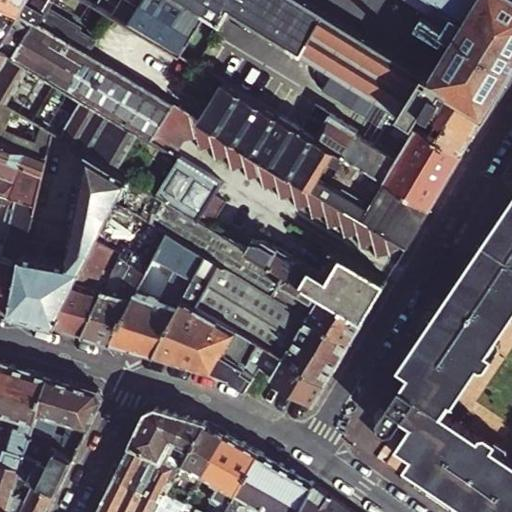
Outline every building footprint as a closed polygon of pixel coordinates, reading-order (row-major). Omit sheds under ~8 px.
[(5,0),(0,0),(0,49),(29,66),(83,98),(141,133),(155,141),(177,103),(161,93),(5,0)] [(89,0),(5,0),(161,93),(183,56),(89,0)] [(89,0),(183,56),(198,65),(207,51),(193,42),(200,30),(209,15),(184,0),(89,0)] [(511,0),(434,0),(467,20),(460,32),(436,72),(432,70),(427,76),(303,0),(184,0),(209,15),(224,24),(233,9),(336,72),(466,151),(511,73),(511,0)] [(434,0),(407,0),(460,32),(467,20),(434,0)] [(209,15),(200,30),(215,39),(224,24),(209,15)] [(29,66),(0,49),(0,98),(7,103),(29,66)] [(433,207),(466,151),(336,72),(316,105),(331,114),(326,122),(290,101),(281,115),(366,167),(391,182),(433,207)] [(226,82),(204,119),(209,122),(225,132),(241,141),(257,151),(273,161),(289,170),(306,180),(321,189),(338,199),(354,209),(370,218),(386,228),(391,249),(411,243),(433,207),(391,182),(376,206),(332,180),(340,166),(359,178),(366,167),(281,115),(226,82)] [(7,103),(0,98),(0,121),(23,130),(28,116),(7,103)] [(141,133),(83,98),(61,135),(95,156),(118,170),(141,133)] [(177,103),(155,141),(177,155),(186,140),(177,103)] [(193,112),(177,103),(186,140),(199,137),(193,112)] [(204,119),(193,112),(199,137),(202,150),(215,147),(209,122),(204,119)] [(23,130),(0,121),(0,159),(41,174),(44,158),(30,152),(35,137),(23,130)] [(225,132),(209,122),(215,147),(218,160),(231,156),(225,132)] [(241,141),(225,132),(231,156),(234,169),(247,166),(241,141)] [(257,151),(241,141),(247,166),(250,179),(263,176),(257,151)] [(273,161),(257,151),(263,176),(267,189),(279,185),(273,161)] [(32,217),(14,313),(58,326),(113,199),(124,173),(118,170),(95,156),(80,231),(32,217)] [(224,183),(181,157),(159,194),(165,198),(201,220),(216,196),(224,183)] [(0,159),(0,194),(20,200),(35,204),(41,174),(0,159)] [(289,170),(273,161),(279,185),(283,198),(296,195),(289,170)] [(391,182),(366,167),(359,178),(340,166),(332,180),(376,206),(391,182)] [(306,180),(289,170),(296,195),(299,208),(311,205),(306,180)] [(159,194),(124,173),(113,199),(153,223),(165,198),(159,194)] [(321,189),(306,180),(311,205),(315,218),(328,214),(321,189)] [(338,199),(321,189),(328,214),(331,227),(344,224),(338,199)] [(216,196),(201,220),(213,227),(227,203),(216,196)] [(198,307),(254,341),(259,344),(267,348),(327,385),(352,343),(310,318),(273,295),(279,284),(286,272),(248,249),(213,227),(201,220),(165,198),(153,223),(167,232),(205,255),(219,263),(198,307)] [(58,326),(85,334),(121,258),(147,273),(167,232),(153,223),(113,199),(58,326)] [(354,209),(338,199),(344,224),(347,237),(360,234),(354,209)] [(5,261),(0,258),(0,308),(14,313),(32,217),(35,204),(20,200),(5,261)] [(511,511),(511,452),(450,412),(424,394),(431,383),(458,400),(511,320),(511,202),(404,363),(415,371),(386,414),(387,423),(394,429),(402,426),(409,415),(417,420),(402,442),(417,452),(411,463),(483,511),(511,511)] [(370,218),(354,209),(360,234),(363,247),(376,243),(370,218)] [(386,228),(370,218),(376,243),(379,256),(392,253),(391,249),(386,228)] [(147,273),(113,342),(158,355),(205,255),(167,232),(147,273)] [(255,238),(248,249),(286,272),(366,320),(388,282),(342,254),(329,275),(318,269),(267,238),(258,240),(255,238)] [(331,247),(318,269),(329,275),(342,254),(331,247)] [(219,263),(205,255),(158,355),(231,377),(249,389),(257,376),(245,368),(248,362),(243,359),(254,341),(198,307),(219,263)] [(121,258),(85,334),(113,342),(147,273),(121,258)] [(317,307),(310,318),(352,343),(366,320),(286,272),(279,284),(317,307)] [(317,307),(279,284),(273,295),(310,318),(317,307)] [(267,348),(259,344),(257,349),(264,353),(267,348)] [(261,369),(316,403),(327,385),(267,348),(264,353),(257,349),(252,356),(256,359),(253,364),(261,369)] [(257,376),(261,369),(253,364),(256,359),(252,356),(248,362),(245,368),(257,376)] [(15,365),(0,360),(0,420),(2,413),(15,365)] [(15,365),(2,413),(16,418),(3,463),(0,462),(0,506),(10,511),(16,491),(19,480),(21,474),(32,435),(35,423),(39,411),(50,375),(15,365)] [(50,375),(39,411),(70,421),(67,434),(57,429),(35,423),(32,435),(76,456),(104,398),(99,389),(50,375)] [(424,394),(450,412),(458,400),(431,383),(424,394)] [(149,410),(118,473),(167,498),(209,421),(159,405),(149,410)] [(189,503),(195,491),(205,474),(229,432),(209,421),(167,498),(158,511),(183,511),(186,509),(191,511),(195,506),(189,503)] [(224,511),(259,449),(229,432),(205,474),(216,480),(213,485),(220,488),(214,499),(222,504),(217,511),(205,511),(195,506),(191,511),(224,511)] [(58,493),(76,456),(32,435),(21,474),(58,493)] [(259,449),(224,511),(303,511),(317,482),(259,449)] [(158,511),(167,498),(118,473),(99,511),(158,511)] [(10,511),(49,511),(58,493),(21,474),(19,480),(34,487),(29,497),(16,491),(10,511)] [(358,511),(317,482),(303,511),(358,511)] [(189,503),(195,506),(201,495),(195,491),(189,503)]
